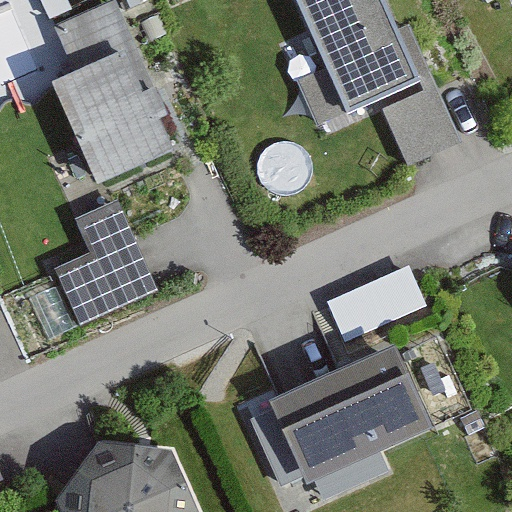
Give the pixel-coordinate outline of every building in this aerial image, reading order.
[(365,0),(274,0),(323,112),(400,79),(365,0)] [(30,83),(75,192),(168,155),(104,1),(40,27),(59,71),(30,83)] [(84,254),(51,268),(73,319),(155,284),(115,192),(67,212),(84,254)] [(411,255),(326,291),(343,332),(429,295),(411,255)] [(380,341),(246,399),(284,486),(418,428),(380,341)] [(196,511),(170,450),(88,448),(55,505),(58,511),(196,511)]
